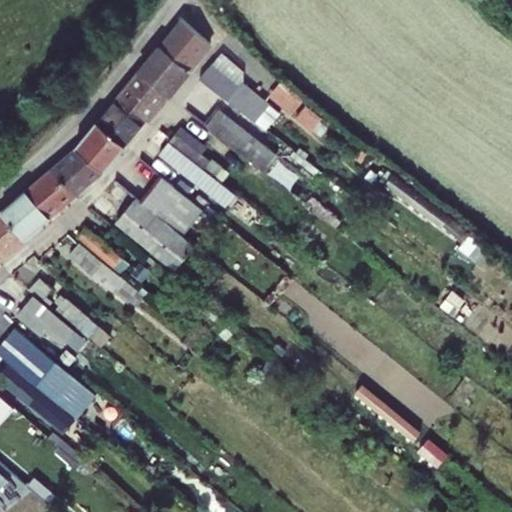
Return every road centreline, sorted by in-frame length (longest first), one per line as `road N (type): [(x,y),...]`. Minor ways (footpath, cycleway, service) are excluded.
road 1 (unclassified): [(0,194),(58,143),(175,0)]
road 2 (unknown): [(181,105),(0,272)]
